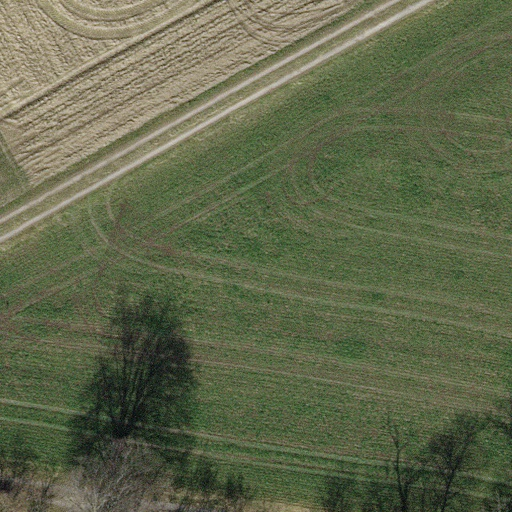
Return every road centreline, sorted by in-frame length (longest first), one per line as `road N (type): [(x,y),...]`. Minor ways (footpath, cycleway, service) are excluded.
road 1 (track): [(411,0),(0,229)]
road 2 (track): [(175,511),(0,483)]
